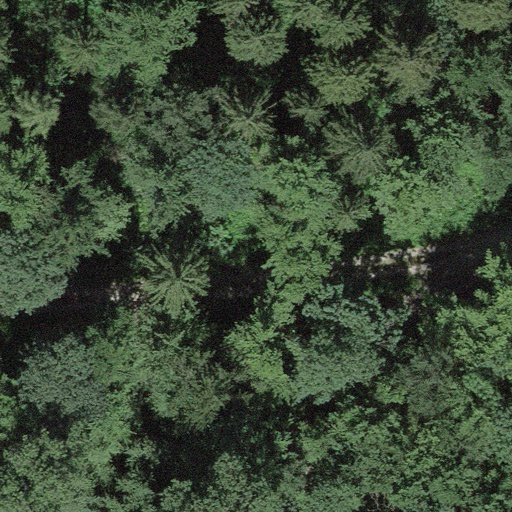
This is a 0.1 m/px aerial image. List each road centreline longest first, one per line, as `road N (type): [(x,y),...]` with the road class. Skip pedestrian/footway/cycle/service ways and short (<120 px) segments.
road 1 (track): [(0,302),(511,238)]
road 2 (track): [(313,511),(313,487),(340,419),(409,334),(511,251)]
road 3 (track): [(62,295),(181,323),(255,378),(313,487)]
